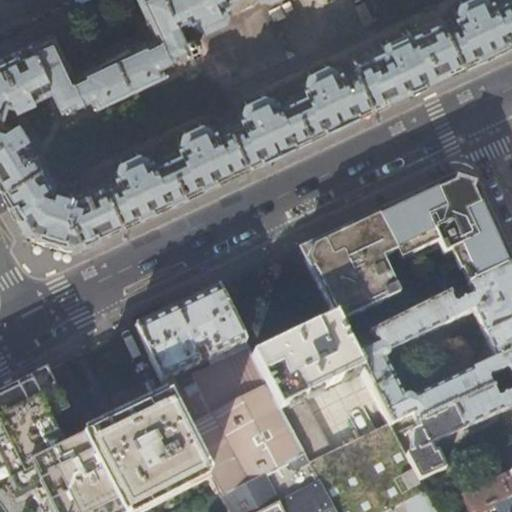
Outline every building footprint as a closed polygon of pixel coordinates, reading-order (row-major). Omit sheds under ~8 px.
[(414,86),(511,39),(511,0),(138,0),(155,36),(151,39),(149,40),(145,42),(143,40),(140,42),(83,68),(82,72),(77,74),(71,76),(52,35),(0,59),(0,188),(11,207),(26,231),(74,245),(140,214),(183,194),(309,134),(414,86)] [(485,208),(472,181),(458,175),(428,190),(375,215),(403,270),(442,251),(444,256),(457,250),(461,260),(456,263),(460,273),(462,272),(468,285),(511,265),(485,208)] [(423,307),(403,270),(375,215),(351,225),(345,229),(318,241),(307,246),(302,262),(332,319),(333,318),(337,326),(347,345),(367,335),(379,329),(423,307)] [(511,266),(511,265),(468,285),(466,286),(471,297),(470,299),(469,299),(468,299),(467,299),(458,303),(457,304),(456,305),(456,306),(453,306),(448,295),(423,307),(379,329),(367,335),(373,345),(352,355),(361,372),(370,389),(393,379),(383,361),(387,354),(473,314),(483,336),(511,321),(511,266)] [(209,361),(245,344),(217,289),(180,306),(135,327),(163,382),(167,380),(209,361)] [(463,296),(460,289),(455,292),(458,299),(463,296)] [(352,355),(347,345),(337,326),(333,318),(332,319),(252,357),(280,411),(361,372),(352,355)] [(511,321),(483,336),(495,361),(410,399),(403,398),(393,379),(370,389),(389,425),(410,416),(415,425),(492,389),(488,381),(489,377),(492,377),(495,377),(497,382),(503,379),(500,374),(503,372),(503,370),(507,372),(511,380),(511,379),(511,321)] [(252,357),(245,344),(209,361),(212,368),(193,377),(196,384),(174,394),(170,396),(170,397),(210,475),(222,497),(303,455),(280,411),(252,357)] [(212,368),(209,361),(167,380),(174,394),(196,384),(193,377),(212,368)] [(118,511),(81,441),(63,406),(45,372),(0,393),(0,464),(1,467),(0,467),(0,469),(2,469),(3,471),(16,498),(38,488),(40,492),(50,511),(118,511)] [(511,379),(511,380),(511,383),(511,394),(509,396),(508,393),(504,395),(505,397),(501,400),(498,402),(492,389),(415,425),(418,430),(411,434),(412,427),(394,435),(399,444),(409,443),(408,449),(410,454),(405,456),(418,480),(444,468),(436,453),(434,453),(432,453),(429,447),(511,409),(511,379)] [(170,397),(81,441),(118,511),(139,511),(210,475),(170,397)] [(405,456),(399,444),(394,435),(389,426),(308,465),(332,511),(382,511),(383,511),(424,491),(418,480),(405,456)] [(332,511),(308,465),(303,455),(222,497),(229,511),(260,511),(277,504),(281,511),(332,511)] [(511,470),(461,494),(468,511),(476,511),(492,505),(511,495),(511,470)] [(229,511),(222,497),(210,475),(139,511),(229,511)] [(434,511),(424,491),(383,511),(434,511)] [(50,511),(40,492),(34,495),(42,511),(50,511)] [(511,495),(492,505),(495,511),(503,511),(511,508),(511,495)]
